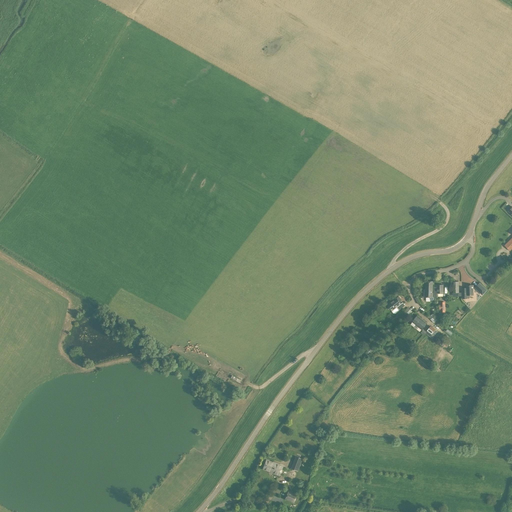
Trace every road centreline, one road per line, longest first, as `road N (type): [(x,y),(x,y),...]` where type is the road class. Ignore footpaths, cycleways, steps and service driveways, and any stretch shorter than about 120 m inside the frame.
road 1 (unclassified): [(198,511),(339,316),(392,266),(466,236),(485,188),(511,154)]
road 2 (unknown): [(467,234),(473,248),(464,262),(411,280),(417,308)]
